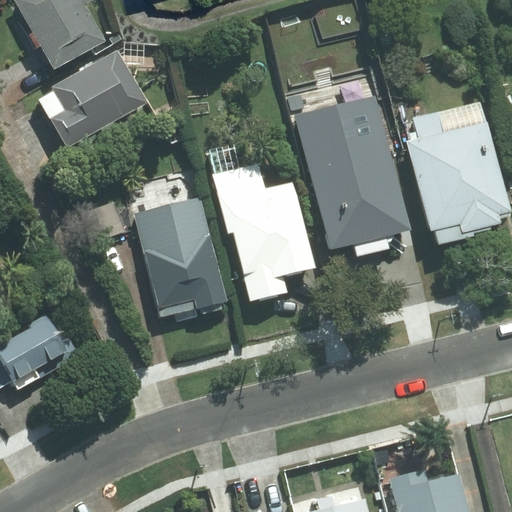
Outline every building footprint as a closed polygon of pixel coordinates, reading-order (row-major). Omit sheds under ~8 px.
[(86,0),(15,0),(6,5),(44,77),(101,49),(81,10),(89,5),(86,0)] [(111,55),(43,95),(57,119),(39,129),(56,158),(94,137),(142,108),(111,55)] [(412,148),(396,152),(420,243),(421,243),(425,257),(489,242),(486,226),(500,222),(480,130),(437,141),(431,118),(406,124),(412,148)] [(381,155),(339,165),(339,159),(295,169),(317,262),(402,242),(381,155)] [(308,280),(288,187),(258,194),(253,170),(203,181),(217,242),(221,243),(236,314),(278,305),(274,287),(308,280)] [(197,203),(126,219),(149,326),(220,310),(197,203)] [(112,207),(80,219),(92,250),(123,238),(112,207)] [(12,395),(73,361),(56,332),(47,337),(39,323),(0,344),(0,389),(6,386),(12,395)] [(458,511),(451,478),(420,484),(418,475),(378,483),(384,511),(458,511)] [(363,511),(362,507),(334,511),(327,511),(325,500),(307,504),(308,511),(363,511)]
